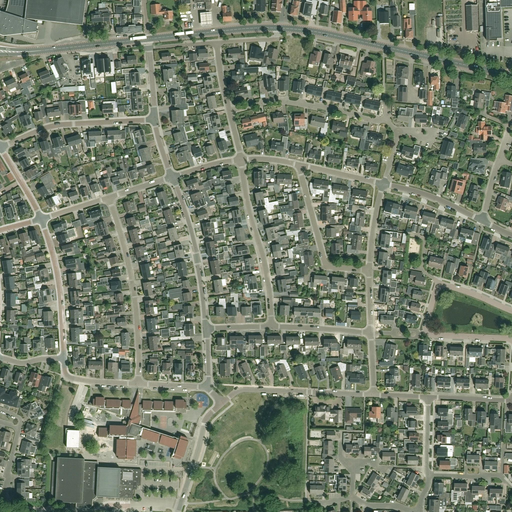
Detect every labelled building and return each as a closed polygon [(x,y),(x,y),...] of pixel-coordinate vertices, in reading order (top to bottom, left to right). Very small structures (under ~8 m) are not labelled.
[(12,35),(20,34),(23,36),(27,38),(36,40),(38,31),(36,30),(36,28),(38,29),(38,28),(39,27),(37,26),(38,24),(25,20),(25,19),(27,0),(8,0),(8,2),(7,7),(5,14),(0,12),(0,11),(0,34),(2,36),(3,36),(4,36),(5,36),(12,35)] [(49,22),(83,26),(85,0),(27,0),(25,19),(38,21),(43,21),(49,22)] [(263,13),(264,12),(264,11),(264,4),(265,4),(264,0),(253,0),(254,4),(257,4),(257,11),(260,11),(260,12),(261,13),(263,13)] [(272,0),(271,11),(280,12),(280,8),(281,8),(282,1),(281,1),(281,0),(280,0),(272,0)] [(305,4),(303,16),(306,16),(305,17),(309,18),(309,17),(310,17),(311,10),(315,10),(317,1),(312,0),(311,5),(305,4)] [(297,16),(298,12),(300,2),(294,1),(293,7),(291,6),(289,15),(297,16)] [(328,2),(326,2),(319,1),(318,7),(322,7),(320,14),(327,15),(328,7),(327,7),(328,2)] [(360,15),(360,12),(360,2),(354,2),(354,9),(349,9),(349,20),(357,20),(357,15),(360,15)] [(371,20),(371,12),(371,9),(366,9),(366,2),(360,2),(360,12),(360,15),(363,15),(363,20),(371,20)] [(91,22),(103,21),(102,4),(102,3),(98,4),(98,8),(98,11),(95,12),(95,15),(90,15),(91,22)] [(106,14),(106,12),(105,4),(102,4),(103,21),(110,21),(109,17),(111,17),(111,14),(106,14)] [(173,15),(173,12),(172,11),(167,12),(167,10),(163,10),(163,11),(160,11),(160,5),(151,5),(152,15),(160,14),(164,13),(165,20),(172,19),(172,15),(173,15)] [(501,7),(503,7),(503,5),(486,5),(486,12),(486,27),(486,40),(489,40),(489,39),(494,38),(496,38),(502,38),(501,24),(501,12),(501,7)] [(231,13),(230,13),(230,7),(227,8),(227,6),(223,6),(223,22),(232,21),(231,13)] [(478,31),(477,12),(477,6),(467,6),(468,31),(478,31)] [(340,12),(334,11),(334,7),(330,7),(330,11),(334,12),(332,23),(341,24),(342,13),(342,12),(340,12)] [(390,17),(390,8),(385,8),(385,13),(380,13),(380,23),(388,23),(388,17),(390,17)] [(397,17),(396,8),(390,8),(390,17),(390,20),(393,20),(394,27),(395,27),(395,28),(399,28),(399,27),(400,27),(400,17),(397,17)] [(211,13),(201,14),(202,26),(212,25),(211,13)] [(410,30),(410,19),(404,19),(404,23),(405,23),(406,39),(413,39),(413,30),(410,30)] [(292,37),(290,53),(297,54),(299,38),(292,37)] [(259,53),(260,49),(252,47),(250,58),(260,60),(260,59),(263,60),(264,57),(264,54),(262,54),(259,53)] [(228,51),(229,59),(239,58),(239,60),(244,59),(243,53),(242,53),(240,53),(240,49),(236,49),(236,50),(228,51)] [(263,60),(261,67),(262,67),(268,67),(269,58),(276,60),(278,50),(270,49),(268,58),(266,57),(264,57),(263,60)] [(184,62),(190,62),(204,60),(204,57),(208,57),(207,50),(198,51),(199,55),(196,55),(196,54),(191,54),(190,55),(190,58),(184,59),(184,62)] [(315,52),(314,55),(312,55),(311,55),(309,64),(314,65),(315,62),(319,63),(321,53),(315,52)] [(171,65),(177,64),(176,61),(175,61),(175,57),(171,58),(170,53),(162,54),(162,61),(170,60),(171,65)] [(327,68),(332,69),(334,60),(332,60),(331,59),(332,56),(325,54),(323,64),(328,65),(327,68)] [(342,55),(339,67),(337,67),(336,72),(342,73),(343,68),(342,68),(343,65),(352,67),(354,59),(350,58),(350,57),(342,55)] [(62,78),(64,77),(63,74),(69,71),(62,57),(53,61),(59,75),(58,76),(60,79),(62,78)] [(110,59),(103,60),(104,73),(110,72),(111,75),(115,74),(114,66),(110,67),(110,62),(110,59)] [(98,68),(94,68),(95,75),(99,75),(99,73),(104,73),(103,60),(97,60),(97,64),(98,68)] [(86,62),(83,62),(84,75),(90,75),(91,79),(94,79),(93,69),(90,69),(89,61),(85,61),(86,62)] [(375,63),(367,61),(367,64),(366,69),(364,69),(362,68),(360,75),(364,76),(365,72),(366,73),(371,74),(374,75),(375,70),(373,69),(375,63)] [(200,71),(209,71),(209,64),(202,65),(201,62),(195,62),(196,67),(199,67),(200,71)] [(171,65),(168,65),(168,70),(163,70),(164,77),(172,76),(175,76),(174,68),(178,67),(177,64),(171,65)] [(258,72),(258,68),(250,69),(248,69),(244,69),(244,65),(237,65),(237,72),(232,72),(232,76),(231,76),(231,82),(235,81),(235,80),(244,80),(243,76),(246,76),(246,73),(258,73),(258,72)] [(263,76),(263,81),(264,87),(267,87),(268,92),(275,91),(274,79),(269,80),(268,76),(267,76),(266,67),(261,68),(262,72),(262,76),(263,76)] [(397,85),(404,85),(405,79),(408,79),(408,68),(398,67),(397,78),(398,79),(397,85)] [(130,80),(140,79),(139,73),(134,73),(131,74),(131,69),(122,70),(122,75),(125,74),(128,74),(128,80),(130,80)] [(48,71),(39,74),(41,80),(48,77),(50,82),(51,85),(55,83),(57,82),(57,81),(56,80),(55,77),(54,75),(50,76),(48,71)] [(425,88),(425,87),(425,79),(423,79),(423,73),(416,73),(416,79),(415,79),(415,84),(416,84),(416,85),(420,85),(420,88),(425,88)] [(21,83),(23,90),(26,95),(29,93),(26,87),(28,86),(31,85),(29,80),(27,74),(20,77),(22,83),(21,83)] [(300,93),(301,90),(303,90),(306,76),(301,75),(301,79),(299,79),(299,83),(294,82),(293,92),(300,93)] [(171,88),(179,87),(179,84),(177,84),(176,76),(175,76),(172,76),(164,77),(164,83),(166,83),(170,83),(171,88)] [(346,84),(354,86),(356,78),(347,76),(346,84)] [(289,85),(289,77),(283,77),(283,82),(280,82),(280,91),(281,92),(283,92),(284,91),(286,91),(286,85),(289,85)] [(59,81),(61,87),(68,83),(66,78),(59,81)] [(17,84),(14,79),(6,83),(9,90),(15,87),(17,91),(22,89),(19,83),(17,84)] [(125,83),(126,87),(124,87),(124,88),(124,90),(135,89),(134,86),(138,86),(140,86),(140,79),(130,80),(130,83),(125,83)] [(314,95),(316,87),(308,85),(309,83),(306,82),(305,87),(308,88),(306,94),(314,95)] [(198,92),(199,96),(206,94),(210,93),(211,93),(210,90),(213,89),(212,83),(204,85),(200,85),(202,92),(198,92)] [(243,85),(244,88),(235,90),(236,96),(237,100),(243,99),(248,98),(252,97),(251,90),(247,91),(246,88),(246,87),(249,87),(249,84),(243,85)] [(452,104),(459,104),(459,96),(457,96),(455,96),(456,91),(456,87),(448,86),(447,98),(452,99),(452,104)] [(171,93),(170,93),(171,99),(181,98),(181,92),(181,90),(180,90),(179,87),(171,88),(171,93)] [(322,89),(316,87),(314,95),(321,97),(322,93),(325,93),(326,88),(323,87),(322,89)] [(326,88),(325,93),(327,94),(326,99),(333,101),(335,93),(327,91),(328,89),(326,88)] [(407,88),(404,88),(399,88),(399,89),(398,102),(407,102),(407,88)] [(141,92),(135,92),(135,89),(124,90),(124,93),(132,92),(132,96),(127,96),(127,99),(129,99),(141,98),(141,92)] [(344,98),(345,92),(342,92),(341,95),(335,93),(333,101),(340,103),(341,97),(344,98)] [(345,92),(344,98),(346,98),(345,102),(352,104),(354,96),(347,94),(347,93),(345,92)] [(486,100),(490,101),(491,93),(482,92),(482,94),(476,93),(475,101),(474,106),(474,107),(482,108),(484,100),(486,100)] [(208,104),(216,103),(214,96),(207,98),(206,94),(199,96),(200,100),(203,99),(203,102),(207,101),(208,104)] [(363,102),(364,97),(361,96),(361,98),(354,96),(352,104),(359,106),(360,101),(363,102)] [(498,102),(498,103),(495,102),(494,108),(497,108),(497,112),(496,113),(500,114),(501,113),(505,113),(505,110),(511,111),(511,96),(506,96),(504,104),(498,102)] [(364,97),(363,102),(365,102),(364,108),(371,110),(373,102),(366,100),(366,97),(364,97)] [(182,105),(181,98),(171,99),(171,105),(174,105),(179,105),(179,108),(188,107),(188,104),(186,104),(182,105)] [(86,107),(86,101),(86,100),(79,101),(79,102),(79,105),(75,106),(76,116),(78,116),(79,115),(82,115),(82,113),(81,108),(86,107)] [(373,102),(371,110),(378,111),(380,106),(382,107),(383,102),(381,101),(380,103),(373,102)] [(53,105),(54,117),(61,116),(60,108),(63,108),(62,102),(58,102),(59,104),(56,104),(53,105)] [(65,102),(62,102),(63,108),(63,109),(69,108),(70,115),(73,115),(74,116),(76,116),(75,106),(75,102),(72,102),(65,102)] [(106,106),(103,106),(103,114),(113,113),(113,109),(116,109),(116,108),(116,102),(110,102),(110,103),(106,103),(106,106)] [(216,103),(208,104),(209,107),(204,108),(205,111),(209,110),(217,109),(216,103)] [(54,117),(53,105),(50,105),(47,106),(47,105),(43,106),(43,107),(44,112),(47,111),(48,116),(48,118),(54,117)] [(34,107),(35,113),(36,121),(43,120),(42,118),(42,113),(44,113),(44,112),(43,107),(40,108),(37,108),(37,106),(34,107)] [(24,116),(23,111),(21,107),(16,109),(17,113),(17,115),(19,119),(20,123),(22,122),(24,126),(27,126),(27,127),(30,126),(30,125),(30,124),(27,115),(24,116)] [(179,111),(175,111),(172,111),(172,118),(181,117),(181,111),(180,111),(183,110),(188,110),(188,107),(179,108),(179,111)] [(449,119),(445,118),(439,117),(435,116),(437,111),(440,111),(441,107),(438,107),(434,107),(434,110),(432,119),(435,120),(434,123),(434,124),(443,126),(444,123),(448,124),(449,119)] [(413,114),(414,109),(407,108),(406,113),(399,112),(398,120),(405,121),(405,122),(408,122),(409,117),(413,117),(413,114)] [(455,114),(455,115),(460,117),(459,119),(457,126),(464,129),(468,117),(466,117),(461,115),(462,112),(464,112),(465,111),(463,110),(458,109),(455,114)] [(420,115),(416,115),(416,118),(416,119),(416,123),(427,123),(427,116),(423,116),(423,113),(420,113),(420,115)] [(212,123),(220,122),(218,116),(211,117),(210,114),(203,115),(204,119),(206,118),(207,121),(212,120),(212,123)] [(242,120),(243,128),(252,126),(251,123),(259,122),(259,123),(266,121),(264,114),(257,115),(257,117),(242,120)] [(280,128),(281,128),(284,127),(285,133),(288,134),(288,129),(287,119),(283,119),(283,116),(282,114),(280,114),(276,114),(273,115),(274,123),(277,123),(279,123),(280,128)] [(12,123),(19,119),(17,115),(4,123),(6,125),(3,127),(4,130),(3,131),(5,135),(13,130),(9,124),(12,123)] [(295,116),(295,127),(300,127),(300,129),(307,129),(307,119),(304,119),(304,115),(301,115),(301,116),(295,116)] [(173,124),(174,126),(176,125),(178,129),(183,128),(184,127),(190,126),(189,123),(185,124),(184,123),(183,123),(182,123),(181,117),(172,118),(173,124)] [(321,128),(320,131),(327,133),(328,124),(324,123),(325,120),(313,117),(311,125),(321,128)] [(214,130),(218,129),(221,128),(220,122),(212,123),(208,124),(208,127),(209,130),(205,131),(207,136),(214,134),(215,134),(214,130)] [(334,122),(332,130),(339,132),(339,136),(346,138),(348,129),(344,128),(345,125),(338,124),(339,123),(334,122)] [(479,127),(479,135),(481,135),(481,140),(487,140),(487,139),(487,135),(491,135),(491,127),(484,127),(484,122),(479,122),(479,127)] [(135,138),(136,138),(144,136),(143,134),(144,133),(144,131),(143,130),(142,130),(137,131),(136,127),(129,127),(130,132),(130,133),(133,133),(134,138),(135,138)] [(365,140),(367,133),(363,132),(364,130),(353,127),(352,134),(352,137),(361,139),(360,142),(364,143),(365,140)] [(179,133),(174,134),(176,143),(180,142),(183,141),(181,132),(184,131),(183,128),(178,129),(179,133)] [(125,133),(125,129),(124,129),(125,131),(120,132),(120,131),(114,131),(114,140),(120,140),(125,139),(126,139),(125,133)] [(114,143),(114,140),(114,131),(107,132),(108,136),(105,136),(105,142),(108,142),(111,142),(111,143),(114,143)] [(84,139),(85,143),(86,143),(88,143),(96,143),(95,132),(89,132),(89,134),(87,134),(87,137),(84,137),(84,139)] [(105,142),(105,136),(102,136),(101,132),(95,132),(96,143),(96,144),(99,144),(99,142),(102,142),(105,142)] [(371,141),(375,141),(381,143),(383,136),(375,134),(375,133),(371,132),(370,133),(369,138),(366,137),(365,142),(363,150),(368,151),(370,143),(371,144),(371,141)] [(260,149),(263,148),(261,138),(258,139),(257,134),(245,137),(247,147),(259,144),(260,149)] [(77,149),(78,153),(81,152),(80,148),(79,144),(81,143),(82,143),(81,140),(80,136),(73,138),(77,149)] [(144,138),(144,136),(136,138),(137,144),(135,145),(136,148),(142,146),(141,143),(145,142),(146,142),(145,141),(146,140),(146,138),(144,138)] [(225,136),(220,137),(221,142),(218,143),(221,151),(228,149),(226,142),(228,141),(226,136),(225,136)] [(57,155),(58,155),(62,154),(60,147),(62,146),(60,137),(53,139),(56,148),(55,148),(57,155)] [(287,144),(287,142),(288,138),(283,137),(282,143),(272,142),(271,149),(277,150),(277,151),(283,152),(284,144),(287,144)] [(74,154),(78,153),(77,149),(73,138),(67,140),(69,147),(72,146),(74,154)] [(55,156),(54,153),(52,147),(49,148),(47,141),(40,143),(42,151),(47,149),(48,154),(49,158),(55,156)] [(450,157),(454,144),(445,141),(441,154),(450,157)] [(480,141),(471,141),(469,141),(467,141),(466,144),(469,144),(469,147),(474,147),(474,153),(486,153),(486,144),(477,144),(477,143),(477,141),(480,141)] [(191,148),(192,148),(189,142),(187,143),(189,151),(190,153),(193,152),(195,158),(202,156),(200,149),(199,145),(195,147),(195,146),(191,148)] [(204,152),(208,151),(209,155),(210,154),(210,155),(213,155),(213,154),(213,153),(214,153),(212,146),(211,142),(207,143),(208,147),(207,148),(206,146),(203,147),(203,148),(204,152)] [(295,145),(295,147),(290,146),(291,142),(287,142),(287,144),(286,149),(291,150),(290,154),(302,155),(303,148),(299,147),(299,145),(298,144),(296,144),(295,145)] [(176,151),(177,155),(177,156),(178,159),(179,160),(179,159),(180,163),(190,159),(187,151),(189,151),(187,143),(180,145),(181,148),(179,149),(180,153),(179,154),(178,150),(176,151)] [(313,151),(310,150),(311,144),(306,143),(306,146),(305,153),(310,154),(309,158),(320,160),(321,152),(318,151),(318,149),(317,148),(314,148),(313,149),(313,151)] [(141,153),(141,156),(150,154),(149,152),(150,151),(149,149),(148,149),(148,148),(147,148),(143,149),(142,146),(136,148),(137,151),(140,150),(141,153)] [(333,150),(331,150),(331,147),(325,146),(324,157),(328,158),(328,162),(339,164),(340,156),(332,155),(333,150)] [(404,147),(402,154),(413,157),(413,155),(418,156),(421,147),(415,146),(414,150),(404,147)] [(22,148),(15,152),(18,158),(23,156),(24,157),(29,154),(28,152),(27,151),(26,151),(25,150),(23,150),(22,148)] [(25,159),(20,162),(24,169),(30,165),(28,162),(31,160),(32,159),(31,159),(37,156),(40,154),(39,149),(38,149),(36,151),(29,154),(30,156),(25,159)] [(359,160),(346,158),(347,153),(344,152),(342,161),(347,162),(346,166),(358,168),(359,160)] [(150,156),(150,154),(141,156),(143,162),(145,162),(151,160),(151,159),(152,158),(151,156),(150,156)] [(365,163),(366,157),(362,157),(361,166),(366,166),(365,171),(377,172),(378,164),(365,163)] [(475,161),(471,160),(470,167),(474,168),(473,171),(477,172),(477,173),(480,174),(480,173),(483,173),(484,169),(485,167),(483,166),(481,166),(482,163),(482,162),(475,161)] [(138,173),(137,168),(136,165),(134,166),(135,170),(128,172),(131,180),(138,178),(136,173),(138,173)] [(149,174),(151,173),(151,174),(152,175),(154,174),(154,173),(154,172),(155,172),(153,165),(147,166),(146,165),(143,166),(137,168),(138,173),(139,173),(148,171),(149,174)] [(399,166),(397,173),(403,174),(402,175),(408,177),(409,173),(411,174),(413,175),(414,168),(408,166),(407,168),(399,166)] [(26,172),(27,175),(27,176),(28,178),(29,178),(30,178),(32,177),(34,180),(43,174),(42,172),(40,173),(39,173),(38,173),(34,175),(33,173),(37,170),(35,167),(31,169),(26,172)] [(442,168),(441,171),(439,171),(437,171),(437,170),(435,169),(433,170),(433,171),(432,176),(431,179),(429,184),(434,185),(438,186),(440,181),(441,178),(443,179),(446,179),(448,169),(443,167),(442,168)] [(120,172),(117,173),(120,183),(127,181),(125,175),(124,175),(124,174),(123,171),(122,171),(120,172)] [(223,180),(232,178),(230,171),(222,173),(223,177),(220,177),(221,180),(223,180)] [(111,174),(112,179),(114,185),(120,183),(117,173),(117,172),(113,173),(114,174),(111,174)] [(509,187),(511,174),(503,172),(501,185),(501,186),(509,187)] [(51,187),(51,188),(55,186),(54,185),(51,179),(52,178),(49,173),(40,178),(44,186),(38,190),(42,197),(44,196),(46,198),(50,196),(48,193),(46,189),(47,188),(48,189),(51,187)] [(104,180),(101,181),(103,188),(109,186),(107,179),(109,179),(108,174),(107,173),(103,175),(104,180)] [(88,186),(88,184),(85,175),(79,177),(81,184),(78,185),(79,190),(80,190),(82,197),(89,195),(86,187),(88,186)] [(274,180),(274,188),(275,193),(279,193),(278,187),(280,187),(280,184),(284,184),(285,175),(278,175),(277,175),(277,180),(274,180)] [(193,192),(203,189),(209,187),(213,185),(214,185),(213,180),(211,180),(202,183),(201,182),(200,183),(199,179),(187,183),(189,189),(192,189),(193,192)] [(94,185),(91,186),(93,193),(94,193),(94,194),(95,194),(97,193),(97,192),(99,192),(97,184),(95,180),(93,181),(94,185)] [(316,189),(320,190),(321,181),(314,180),(314,183),(311,183),(310,189),(311,194),(315,195),(316,189)] [(454,180),(451,191),(451,192),(452,191),(458,193),(457,193),(461,194),(462,194),(466,181),(462,180),(461,182),(454,180)] [(329,182),(321,181),(320,190),(324,190),(323,194),(323,198),(329,199),(330,191),(330,189),(328,189),(328,185),(329,182)] [(223,195),(223,196),(223,198),(229,197),(228,194),(234,193),(233,185),(227,186),(228,191),(223,191),(223,195)] [(332,192),(330,191),(329,199),(328,202),(332,203),(332,199),(335,200),(336,194),(339,195),(341,186),(334,185),(333,192),(332,192)] [(471,191),(469,200),(476,202),(478,192),(476,192),(478,187),(472,185),(470,191),(471,191)] [(339,195),(343,195),(342,201),(345,201),(345,200),(349,201),(349,196),(350,194),(348,194),(347,194),(348,187),(341,186),(339,195)] [(69,194),(71,201),(79,198),(77,192),(76,192),(75,187),(72,188),(73,193),(69,194)] [(355,199),(359,200),(360,191),(353,190),(352,196),(351,196),(349,196),(349,201),(348,203),(348,205),(352,205),(352,203),(352,202),(355,203),(355,199)] [(360,191),(359,200),(362,200),(362,204),(365,204),(367,192),(360,191)] [(159,200),(166,198),(164,192),(157,194),(158,197),(159,200)] [(193,202),(204,198),(202,192),(191,196),(193,202)] [(264,199),(263,195),(267,195),(266,192),(262,192),(255,194),(256,200),(264,199)] [(288,202),(297,201),(296,193),(290,194),(289,192),(284,192),(283,193),(283,196),(284,196),(285,199),(288,198),(288,202)] [(18,195),(12,197),(14,203),(22,201),(20,197),(19,197),(18,195)] [(497,208),(504,211),(505,211),(507,207),(509,201),(511,202),(511,197),(506,195),(505,197),(505,199),(499,197),(498,200),(499,201),(497,208)] [(229,196),(229,197),(223,198),(223,196),(216,198),(217,199),(218,205),(222,204),(225,204),(230,203),(230,206),(239,205),(237,197),(230,199),(229,196)] [(47,201),(50,208),(60,203),(59,200),(54,202),(52,198),(47,201)] [(156,201),(147,204),(149,207),(154,205),(160,203),(161,206),(160,207),(157,208),(158,210),(156,211),(161,209),(168,207),(167,205),(168,204),(166,198),(159,200),(156,201)] [(214,201),(206,204),(204,198),(193,202),(195,209),(204,205),(205,208),(209,207),(214,205),(215,205),(214,201)] [(277,201),(269,203),(268,198),(264,199),(256,200),(258,207),(265,205),(265,208),(273,206),(276,205),(278,205),(277,201)] [(14,217),(13,214),(12,209),(15,208),(13,200),(7,201),(8,206),(5,206),(8,219),(9,219),(9,220),(13,219),(13,218),(14,217)] [(23,201),(20,202),(22,206),(19,207),(22,215),(28,213),(26,205),(25,205),(23,201)] [(130,204),(132,203),(132,201),(124,203),(125,209),(126,213),(132,212),(132,211),(135,210),(134,206),(131,207),(130,204)] [(286,212),(288,212),(292,212),(291,209),(298,208),(297,201),(288,202),(289,205),(279,207),(281,213),(286,212)] [(391,213),(394,204),(388,202),(386,208),(386,207),(385,207),(385,209),(384,214),(391,215),(391,216),(391,213)] [(334,210),(336,210),(336,208),(335,208),(335,204),(329,204),(329,205),(329,207),(322,207),(322,214),(331,214),(334,214),(334,210)] [(359,210),(359,209),(352,208),(352,205),(348,205),(345,204),(345,207),(351,208),(350,211),(351,211),(351,212),(353,212),(352,215),(355,215),(355,218),(355,219),(364,220),(365,212),(359,212),(359,210)] [(400,218),(401,215),(402,211),(400,211),(399,211),(400,205),(394,204),(391,213),(391,216),(397,217),(400,218)] [(144,205),(138,206),(139,212),(140,212),(140,213),(146,211),(146,210),(144,205)] [(274,209),(273,206),(265,208),(266,210),(259,211),(260,218),(268,216),(267,213),(271,212),(270,210),(274,209)] [(403,212),(402,211),(401,215),(400,218),(403,219),(403,218),(409,219),(410,216),(413,207),(406,206),(405,212),(403,212)] [(209,207),(205,208),(204,209),(204,211),(197,213),(199,220),(208,217),(208,215),(210,215),(209,211),(211,211),(210,208),(209,207)] [(419,209),(413,207),(410,216),(416,218),(415,222),(419,222),(419,219),(420,217),(419,216),(417,216),(419,209)] [(165,218),(172,216),(170,209),(163,212),(165,218)] [(92,222),(93,222),(99,220),(99,217),(102,216),(101,210),(89,213),(92,222)] [(294,211),(292,212),(288,212),(286,212),(286,215),(288,215),(288,216),(289,216),(290,218),(293,218),(294,222),(302,220),(302,213),(295,214),(294,211)] [(419,219),(419,222),(421,223),(422,221),(428,222),(431,213),(424,212),(422,219),(421,219),(419,219)] [(431,213),(428,222),(435,224),(437,215),(431,213)] [(331,214),(322,214),(322,221),(329,221),(329,223),(329,224),(336,224),(336,220),(334,220),(334,217),(331,217),(331,214)] [(172,216),(165,218),(167,225),(174,222),(172,216)] [(241,216),(233,218),(234,221),(230,222),(230,225),(234,224),(234,225),(242,223),(241,216)] [(273,219),(269,220),(268,216),(260,218),(262,225),(269,223),(273,222),(273,219)] [(129,227),(136,225),(135,222),(139,221),(138,219),(134,220),(134,217),(127,219),(129,227)] [(364,220),(355,219),(355,218),(354,222),(351,222),(351,224),(350,224),(349,231),(356,232),(357,229),(357,226),(364,227),(364,220)] [(442,218),(440,226),(439,225),(437,225),(437,228),(440,229),(440,227),(446,229),(449,220),(442,218)] [(202,224),(203,231),(211,230),(215,229),(213,222),(216,222),(215,219),(210,220),(211,222),(202,224)] [(72,223),(74,228),(81,226),(79,220),(72,223)] [(290,232),(293,231),(297,231),(297,228),(303,227),(302,220),(294,222),(294,225),(291,226),(291,228),(290,228),(290,232)] [(454,236),(456,229),(454,229),(453,229),(454,223),(455,221),(449,220),(446,229),(451,230),(450,234),(449,236),(453,237),(452,238),(454,239),(454,236)] [(61,226),(66,225),(65,221),(57,224),(57,225),(53,226),(54,229),(53,229),(54,232),(55,232),(63,230),(61,226)] [(104,221),(97,223),(94,224),(94,227),(98,226),(99,230),(106,228),(107,228),(106,224),(105,225),(104,221)] [(271,225),(271,228),(266,229),(266,230),(265,230),(264,231),(265,233),(266,234),(267,233),(267,235),(275,233),(274,230),(278,229),(278,228),(284,227),(283,222),(271,225)] [(335,233),(339,233),(339,230),(343,230),(343,226),(332,226),(332,227),(332,229),(327,229),(327,238),(335,237),(335,233)] [(168,233),(169,236),(177,234),(175,228),(168,230),(167,227),(162,229),(160,230),(156,231),(157,236),(164,233),(164,234),(168,233)] [(97,238),(108,235),(106,228),(99,230),(100,234),(97,235),(97,238)] [(131,238),(138,236),(137,232),(140,231),(139,228),(129,231),(131,238)] [(466,239),(469,230),(462,228),(462,231),(459,230),(457,237),(454,236),(454,239),(459,240),(460,237),(466,239)] [(65,239),(70,238),(76,236),(74,229),(66,231),(67,234),(64,235),(62,235),(57,237),(60,244),(66,242),(65,239)] [(224,237),(223,234),(216,235),(215,229),(211,230),(203,231),(205,238),(212,236),(213,236),(214,239),(224,237)] [(299,241),(308,240),(307,232),(300,233),(300,230),(297,231),(293,231),(294,235),(295,235),(295,238),(298,237),(299,241)] [(475,231),(469,230),(466,239),(472,240),(472,243),(477,245),(480,235),(477,234),(474,233),(475,231)] [(37,231),(36,231),(30,232),(32,241),(35,240),(37,245),(40,244),(39,238),(38,238),(37,234),(37,233),(37,231)] [(352,239),(352,242),(361,244),(362,236),(356,236),(356,234),(356,233),(349,232),(349,235),(348,235),(348,238),(352,239)] [(382,241),(390,242),(391,238),(398,239),(398,233),(390,232),(390,234),(390,235),(383,234),(382,241)] [(22,242),(23,247),(26,246),(25,241),(28,241),(26,233),(20,235),(22,242)] [(275,233),(267,235),(269,241),(275,240),(276,242),(281,241),(288,239),(287,237),(287,235),(280,237),(280,236),(278,236),(278,233),(275,233)] [(177,234),(169,236),(170,239),(166,240),(167,243),(171,242),(178,240),(177,234)] [(245,241),(244,234),(236,236),(237,239),(233,240),(234,243),(237,242),(238,243),(245,241)] [(17,241),(16,236),(9,238),(11,248),(14,248),(13,243),(17,241)] [(138,236),(131,238),(133,244),(143,242),(142,239),(139,240),(138,236)] [(217,241),(220,241),(225,240),(224,237),(214,239),(214,241),(206,243),(207,250),(215,248),(214,245),(217,244),(217,241)] [(107,247),(114,245),(112,238),(101,241),(102,244),(105,243),(107,247)] [(0,248),(3,247),(5,254),(10,253),(9,251),(8,245),(6,246),(4,239),(0,240),(0,248)] [(272,246),(273,252),(281,251),(280,248),(285,247),(284,244),(288,244),(288,239),(281,241),(281,244),(280,245),(280,244),(272,246)] [(481,250),(486,252),(484,257),(490,259),(493,250),(494,246),(492,246),(491,245),(492,241),(485,239),(481,250)] [(299,251),(302,250),(302,248),(309,247),(308,240),(299,241),(299,244),(296,245),(296,247),(292,248),(293,252),(299,251)] [(332,254),(340,254),(339,246),(343,246),(343,240),(337,240),(337,242),(337,244),(331,244),(332,254)] [(388,249),(388,250),(393,251),(393,247),(390,247),(390,242),(382,241),(381,247),(388,248),(388,249)] [(347,245),(346,253),(353,254),(354,252),(354,250),(360,251),(361,244),(352,242),(351,246),(347,245)] [(501,255),(504,246),(498,244),(496,251),(494,251),(493,250),(490,259),(494,260),(496,253),(501,255)] [(63,253),(67,252),(74,251),(75,254),(81,253),(79,248),(73,249),(72,245),(61,247),(63,253)] [(116,251),(114,245),(107,247),(108,251),(105,252),(105,253),(105,254),(116,251)] [(135,256),(143,253),(142,249),(146,248),(145,245),(135,248),(136,255),(135,256)] [(238,245),(232,246),(233,251),(238,251),(238,255),(247,254),(247,253),(249,253),(248,248),(246,248),(246,247),(239,248),(238,245)] [(510,248),(504,246),(501,255),(507,257),(504,265),(507,266),(510,257),(508,256),(510,250),(510,248)] [(215,248),(207,250),(208,257),(216,255),(215,248)] [(305,250),(302,250),(299,251),(293,252),(292,252),(293,255),(295,255),(300,254),(301,260),(304,260),(313,259),(312,252),(305,253),(305,250)] [(381,252),(380,259),(388,260),(389,255),(392,256),(393,251),(388,250),(388,252),(388,253),(381,252)] [(23,256),(22,257),(24,262),(37,258),(38,261),(45,259),(43,253),(41,254),(40,251),(36,252),(31,253),(31,254),(28,254),(28,255),(23,256)] [(183,251),(175,253),(176,256),(171,257),(172,259),(176,258),(176,259),(184,257),(183,251)] [(436,268),(438,258),(432,257),(433,253),(429,252),(429,254),(428,256),(428,259),(431,259),(430,263),(429,266),(436,268)] [(444,259),(438,258),(436,268),(442,269),(443,264),(444,261),(447,261),(449,253),(445,252),(444,259)] [(145,257),(143,253),(135,256),(136,259),(137,259),(138,262),(149,259),(148,259),(148,257),(148,256),(145,257)] [(471,271),(473,264),(472,264),(474,255),(465,253),(464,256),(464,257),(468,258),(467,262),(468,263),(467,267),(462,266),(459,275),(467,277),(468,273),(468,271),(471,271)] [(110,265),(113,264),(118,263),(117,257),(109,259),(108,260),(107,257),(105,257),(99,258),(97,259),(98,264),(101,263),(106,262),(109,261),(110,265)] [(242,267),(246,266),(253,265),(252,258),(245,259),(241,260),(241,262),(241,263),(242,263),(242,267)] [(275,263),(275,264),(273,264),(274,268),(275,268),(276,269),(283,268),(283,265),(287,264),(291,264),(291,260),(294,259),(293,258),(288,259),(282,260),(282,262),(275,263)] [(457,267),(458,268),(458,267),(460,260),(454,258),(453,258),(452,263),(449,262),(447,272),(447,273),(451,274),(452,273),(453,274),(455,267),(457,267)] [(304,260),(304,264),(300,264),(301,275),(298,276),(298,279),(304,278),(304,275),(308,275),(307,267),(314,266),(313,259),(304,260)] [(388,260),(380,259),(379,265),(386,266),(385,267),(385,269),(391,269),(392,260),(388,260)] [(84,268),(83,263),(80,263),(75,264),(74,260),(65,261),(67,270),(71,269),(76,268),(76,271),(81,270),(85,270),(84,268)] [(211,269),(219,267),(218,261),(210,262),(211,269)] [(178,270),(186,269),(187,268),(186,265),(185,264),(185,262),(177,263),(177,264),(173,265),(173,267),(177,267),(178,270)] [(142,272),(149,271),(148,267),(152,266),(151,263),(141,265),(142,272)] [(253,265),(246,266),(246,269),(242,270),(243,273),(247,272),(247,273),(254,272),(253,265)] [(223,270),(220,271),(219,267),(211,269),(213,276),(220,274),(221,274),(222,277),(227,276),(233,275),(232,271),(223,273),(223,270)] [(107,272),(107,275),(112,274),(113,278),(121,276),(119,269),(107,272)] [(187,276),(186,269),(178,270),(179,274),(174,275),(175,277),(178,277),(179,277),(187,276)] [(384,277),(392,278),(392,274),(397,274),(397,270),(392,269),(392,270),(392,271),(385,271),(384,277)] [(149,271),(142,272),(144,279),(154,277),(154,274),(150,275),(149,271)] [(423,273),(416,272),(412,271),(410,279),(416,280),(416,284),(424,286),(426,278),(422,278),(423,273)] [(485,284),(488,275),(488,274),(481,272),(479,277),(477,277),(474,284),(481,286),(482,283),(484,283),(485,284)] [(80,280),(81,280),(81,273),(68,274),(69,281),(80,280)] [(255,276),(253,276),(253,274),(243,276),(244,285),(249,284),(248,284),(256,283),(255,276)] [(49,281),(48,275),(40,277),(35,278),(33,278),(34,285),(27,286),(28,291),(31,290),(35,289),(41,288),(41,287),(43,283),(46,282),(49,281)] [(225,282),(225,279),(228,279),(227,276),(222,277),(222,280),(221,280),(214,281),(215,287),(222,286),(222,283),(225,282)] [(286,286),(285,283),(294,281),(294,276),(280,278),(281,280),(277,281),(278,282),(277,282),(277,283),(277,284),(277,285),(278,285),(278,287),(286,286)] [(317,284),(320,284),(320,276),(314,276),(314,278),(313,283),(310,283),(310,288),(313,288),(316,288),(317,284)] [(327,277),(320,276),(320,284),(323,284),(322,289),(322,291),(328,292),(329,285),(326,284),(327,277)] [(498,276),(497,278),(496,278),(495,281),(489,279),(486,289),(493,291),(493,290),(494,287),(495,288),(497,289),(500,279),(499,279),(500,277),(498,276)] [(337,289),(338,286),(337,286),(338,278),(332,277),(331,285),(329,285),(328,292),(331,292),(331,289),(337,289)] [(397,282),(391,281),(392,278),(384,277),(383,283),(390,284),(390,286),(390,287),(395,287),(395,288),(396,288),(397,282)] [(345,279),(338,278),(337,286),(338,286),(341,286),(340,290),(346,291),(346,286),(344,286),(345,279)] [(357,280),(354,279),(354,278),(351,278),(351,279),(350,279),(350,280),(347,280),(347,285),(346,286),(346,291),(346,295),(353,295),(353,290),(352,290),(352,287),(357,288),(357,284),(358,284),(358,283),(358,281),(358,280),(357,280)] [(188,281),(186,281),(186,279),(178,280),(177,281),(178,286),(180,285),(181,289),(184,288),(189,287),(188,281)] [(80,280),(69,281),(70,288),(77,287),(80,287),(80,286),(80,284),(80,280)] [(114,282),(111,283),(111,282),(108,283),(107,281),(100,282),(101,285),(108,284),(108,286),(111,286),(113,286),(113,290),(115,289),(115,290),(122,289),(121,281),(114,282)] [(144,290),(152,289),(151,285),(154,285),(154,281),(143,283),(144,287),(143,287),(143,290),(144,290)] [(505,296),(506,294),(508,288),(509,289),(511,289),(511,285),(511,283),(506,281),(505,285),(502,284),(499,294),(505,296)] [(248,284),(249,284),(244,285),(245,289),(246,289),(247,294),(250,293),(253,293),(253,290),(257,289),(256,283),(248,284)] [(291,288),(290,288),(289,285),(286,286),(278,287),(279,293),(287,292),(291,291),(291,288)] [(423,292),(418,291),(419,290),(419,289),(408,286),(407,293),(414,295),(413,297),(421,299),(423,292)] [(395,288),(395,287),(390,287),(389,288),(389,289),(383,288),(382,295),(389,296),(390,292),(395,293),(395,292),(396,292),(396,288),(395,288)] [(36,292),(37,292),(38,295),(38,298),(43,297),(50,296),(50,295),(51,294),(51,290),(49,290),(49,289),(46,290),(42,291),(41,288),(35,289),(36,292)] [(152,289),(144,290),(145,297),(156,295),(156,293),(152,293),(152,289)] [(71,299),(78,298),(78,294),(81,293),(81,291),(70,292),(71,299)] [(183,292),(180,292),(181,292),(169,294),(169,297),(170,300),(173,299),(173,297),(179,296),(179,298),(180,303),(191,301),(190,293),(188,293),(186,293),(183,294),(183,292)] [(234,297),(234,303),(231,303),(231,308),(228,308),(228,316),(236,316),(236,308),(235,308),(235,301),(238,300),(238,294),(234,294),(237,293),(234,294),(234,297)] [(115,295),(111,295),(112,297),(112,298),(116,297),(116,302),(123,301),(122,294),(115,295)] [(391,299),(389,299),(389,296),(382,295),(381,301),(387,302),(387,304),(387,305),(392,306),(393,301),(390,301),(391,299)] [(44,303),(52,302),(50,296),(43,297),(43,300),(39,301),(40,304),(38,304),(39,308),(42,307),(42,304),(44,303)] [(288,307),(291,307),(291,298),(283,298),(282,302),(285,302),(284,306),(281,306),(280,315),(288,315),(288,307)] [(297,308),(297,304),(298,302),(295,302),(295,299),(292,299),(291,311),(294,312),(293,316),(300,316),(301,308),(297,308)] [(421,305),(417,304),(417,303),(417,301),(407,299),(406,302),(405,305),(412,307),(411,310),(419,312),(421,305)] [(146,308),(153,307),(153,303),(156,303),(156,300),(145,301),(146,308)] [(223,316),(223,309),(225,309),(225,306),(225,303),(225,300),(222,300),(222,303),(219,303),(219,308),(216,308),(216,316),(223,316)] [(242,316),(245,316),(245,317),(249,317),(249,315),(249,313),(251,313),(251,308),(249,308),(245,308),(245,302),(238,302),(238,300),(238,308),(238,311),(242,311),(242,313),(242,316)] [(260,306),(256,306),(256,302),(251,302),(251,311),(254,311),(254,315),(257,315),(258,316),(262,316),(262,311),(261,311),(261,309),(260,309),(260,306)] [(323,310),(323,305),(323,304),(320,303),(320,305),(317,305),(317,309),(314,309),(313,317),(320,317),(320,310),(323,310)] [(357,303),(348,303),(348,313),(351,314),(351,320),(360,320),(360,312),(354,312),(354,307),(357,307),(357,303)] [(114,313),(119,312),(124,312),(124,305),(118,306),(118,304),(110,305),(111,310),(114,310),(114,313)] [(180,313),(193,312),(193,308),(192,308),(192,307),(181,307),(181,304),(172,306),(172,310),(175,310),(183,310),(183,313),(180,313)] [(326,304),(323,304),(323,305),(323,310),(323,311),(325,311),(325,317),(332,318),(333,310),(329,310),(330,304),(326,304)] [(44,319),(52,319),(52,312),(46,312),(46,309),(38,310),(38,316),(44,316),(44,319)] [(388,312),(388,316),(388,324),(394,325),(394,318),(398,318),(399,311),(395,311),(394,312),(388,312)] [(407,322),(416,324),(418,318),(410,316),(410,314),(411,313),(405,311),(403,319),(407,320),(407,322)] [(191,321),(190,319),(192,318),(192,317),(193,317),(193,312),(180,313),(181,317),(176,317),(176,322),(182,322),(191,321)] [(381,324),(388,324),(388,316),(385,316),(385,312),(379,312),(379,315),(379,321),(381,321),(381,324)] [(15,321),(15,317),(7,317),(7,323),(14,323),(14,325),(8,325),(8,328),(14,328),(18,329),(27,329),(27,326),(18,325),(18,323),(17,323),(17,321),(15,321)] [(125,319),(117,320),(117,317),(111,318),(111,323),(117,323),(118,326),(126,325),(125,319)] [(148,326),(155,325),(154,321),(158,321),(158,318),(147,319),(147,323),(147,325),(148,326)] [(193,330),(194,330),(194,326),(193,326),(193,324),(182,325),(182,322),(176,322),(175,322),(175,328),(179,328),(184,327),(184,331),(193,330)] [(44,343),(43,336),(43,335),(44,335),(43,329),(41,329),(41,336),(40,337),(40,341),(33,341),(34,351),(41,350),(41,343),(44,343)] [(129,333),(123,333),(123,329),(115,329),(107,330),(107,331),(109,331),(110,332),(110,334),(111,334),(122,334),(122,337),(118,337),(115,337),(115,340),(129,339),(129,333)] [(180,334),(180,337),(170,338),(171,340),(183,340),(182,337),(193,336),(193,334),(195,334),(194,330),(193,330),(184,331),(184,334),(180,334)] [(14,338),(11,338),(11,336),(5,336),(5,341),(6,341),(6,345),(5,345),(5,348),(6,348),(6,350),(12,350),(13,348),(16,349),(16,345),(16,338),(18,338),(18,332),(14,332),(14,338)] [(44,347),(47,347),(48,348),(54,348),(54,339),(49,339),(49,335),(44,335),(43,335),(43,336),(44,343),(44,347)] [(149,337),(149,340),(148,341),(148,344),(150,344),(157,343),(156,339),(160,339),(159,336),(149,337)] [(27,353),(27,350),(27,345),(31,345),(30,337),(24,337),(24,345),(19,345),(19,349),(21,349),(21,353),(27,353)] [(229,337),(229,345),(228,345),(227,345),(227,346),(227,350),(230,350),(230,348),(236,348),(236,337),(229,337)] [(243,337),(236,337),(236,348),(236,349),(237,349),(246,349),(246,345),(246,337),(244,337),(243,337)] [(227,350),(227,346),(225,346),(225,338),(218,338),(218,346),(221,346),(221,350),(227,350)] [(171,343),(177,343),(181,343),(182,346),(186,346),(186,349),(194,348),(194,342),(183,343),(183,340),(171,340),(171,341),(170,341),(170,342),(171,351),(171,347),(170,344),(171,344),(171,343)] [(322,348),(321,348),(321,353),(321,361),(325,361),(325,359),(326,359),(326,353),(324,353),(324,352),(324,350),(327,350),(327,348),(330,348),(330,340),(323,340),(323,348),(322,348)] [(340,348),(340,354),(347,355),(348,350),(353,350),(353,349),(354,341),(347,341),(346,349),(344,349),(340,349),(340,348)] [(363,352),(360,352),(360,349),(361,342),(354,341),(353,349),(353,350),(355,351),(355,353),(356,356),(357,356),(357,358),(363,359),(363,357),(363,352)] [(385,359),(385,362),(385,365),(385,366),(393,365),(393,361),(394,361),(397,346),(387,344),(384,359),(385,359)] [(432,361),(432,352),(430,352),(427,352),(428,346),(421,346),(420,355),(423,355),(423,360),(431,361),(430,365),(432,365),(432,361)] [(443,354),(444,350),(444,347),(437,347),(436,356),(441,356),(441,360),(447,360),(447,354),(445,354),(443,354)] [(74,357),(73,357),(73,367),(80,367),(80,366),(84,366),(84,356),(79,356),(78,348),(75,348),(75,351),(73,351),(73,354),(74,354),(74,357)] [(470,368),(469,366),(469,361),(472,361),(473,358),(476,358),(476,348),(470,348),(469,357),(468,357),(466,357),(466,366),(466,368),(470,369),(470,368)] [(484,358),(482,358),(483,349),(476,348),(476,358),(479,358),(479,362),(479,366),(485,366),(485,358),(484,358)] [(161,369),(162,369),(162,374),(163,374),(163,375),(166,375),(166,374),(169,374),(170,368),(169,368),(170,363),(172,363),(173,356),(172,356),(172,355),(169,355),(169,356),(168,356),(168,361),(161,361),(161,369)] [(505,363),(505,356),(495,356),(495,359),(491,359),(491,362),(487,362),(487,365),(495,365),(499,365),(501,365),(501,364),(501,362),(505,363)] [(148,365),(148,373),(154,373),(156,373),(156,367),(158,367),(158,361),(158,357),(150,357),(149,366),(148,365)] [(246,362),(241,364),(241,363),(241,359),(235,359),(235,364),(234,373),(238,373),(238,372),(238,366),(241,371),(243,377),(245,376),(246,379),(252,377),(249,370),(250,370),(248,368),(246,362)] [(268,371),(267,369),(268,368),(270,367),(266,360),(258,360),(257,359),(256,360),(256,359),(254,360),(257,367),(260,373),(257,374),(259,379),(262,378),(269,375),(267,371),(268,371)] [(224,364),(220,364),(221,376),(229,376),(229,364),(230,364),(230,360),(224,360),(224,361),(224,364)] [(281,379),(288,376),(285,370),(286,370),(285,368),(286,367),(288,366),(286,360),(279,360),(280,361),(277,362),(279,366),(276,367),(281,379)] [(122,365),(121,372),(130,372),(130,361),(127,361),(127,365),(122,365)] [(191,361),(190,361),(185,361),(185,372),(188,372),(188,375),(194,375),(194,366),(191,366),(191,361)] [(296,375),(298,374),(300,380),(307,377),(303,367),(305,366),(307,365),(305,361),(294,361),(297,367),(295,368),(294,368),(296,375)] [(326,366),(326,362),(325,361),(321,361),(318,361),(320,366),(315,368),(319,381),(326,378),(322,368),(324,367),(326,366)] [(342,379),(340,372),(344,371),(346,371),(346,365),(340,363),(337,364),(338,366),(330,369),(332,377),(334,377),(336,381),(342,379)] [(432,378),(432,374),(434,374),(435,374),(435,366),(432,366),(432,373),(429,372),(428,378),(425,378),(425,387),(432,387),(433,378),(432,378)] [(6,369),(3,369),(1,378),(4,379),(4,382),(6,383),(5,387),(8,388),(12,376),(10,376),(8,375),(10,370),(9,370),(9,369),(7,369),(6,369)] [(395,387),(395,379),(396,379),(396,376),(399,376),(399,369),(390,369),(390,371),(390,376),(387,376),(386,383),(388,383),(388,387),(395,387)] [(23,375),(23,374),(22,374),(22,373),(18,372),(18,373),(17,372),(14,382),(18,383),(17,386),(19,386),(23,387),(25,381),(23,380),(22,380),(23,375)] [(362,378),(363,375),(352,374),(352,373),(347,372),(346,379),(348,379),(350,379),(350,383),(362,383),(362,384),(364,384),(365,378),(362,378)] [(32,373),(29,382),(33,383),(32,386),(37,387),(41,376),(39,376),(38,375),(38,374),(32,373)] [(412,386),(419,387),(420,375),(413,375),(413,373),(410,373),(410,380),(412,380),(413,380),(412,386)] [(444,388),(445,379),(441,378),(442,374),(435,374),(435,376),(437,376),(438,376),(438,388),(444,388)] [(503,388),(504,379),(502,378),(502,374),(499,374),(499,378),(496,378),(496,387),(503,388)] [(482,380),(482,389),(488,390),(489,381),(492,381),(492,375),(489,375),(489,376),(486,376),(486,380),(482,380)] [(44,377),(42,376),(38,390),(44,392),(46,386),(49,388),(52,379),(46,377),(45,377),(44,377)] [(10,406),(14,391),(11,390),(9,395),(7,395),(4,404),(10,406)] [(14,391),(10,406),(19,408),(22,399),(16,397),(18,392),(14,391)] [(179,435),(178,438),(177,438),(150,429),(150,427),(151,427),(151,412),(175,412),(175,413),(186,414),(186,411),(189,411),(189,410),(189,409),(189,408),(186,407),(186,402),(184,402),(184,400),(175,400),(175,403),(173,403),(173,402),(164,402),(162,402),(154,401),(154,402),(151,402),(151,401),(143,401),(143,405),(138,405),(138,400),(137,399),(136,399),(134,405),(131,405),(131,401),(122,400),(122,401),(120,401),(120,400),(106,400),(104,400),(104,398),(96,397),(95,399),(93,399),(93,403),(91,403),(90,403),(90,405),(89,405),(96,408),(106,411),(126,417),(126,421),(123,421),(123,423),(123,424),(126,424),(126,426),(109,426),(109,429),(107,429),(107,428),(99,428),(98,437),(107,437),(109,437),(109,439),(110,439),(112,439),(112,437),(119,437),(119,440),(117,440),(116,456),(118,456),(118,459),(124,459),(124,460),(126,460),(127,461),(127,460),(133,460),(133,457),(135,457),(136,440),(135,440),(136,436),(141,438),(156,443),(157,443),(159,443),(159,444),(174,449),(171,458),(172,458),(174,459),(174,458),(180,460),(181,457),(183,458),(188,442),(186,441),(187,438),(181,436),(181,435),(180,435),(179,435)] [(31,404),(30,404),(28,405),(28,404),(24,406),(25,407),(22,409),(24,411),(23,412),(25,415),(26,415),(27,417),(27,418),(27,417),(33,414),(34,416),(35,418),(44,415),(39,406),(35,409),(34,409),(31,404)] [(334,411),(329,411),(329,408),(325,408),(325,406),(321,406),(321,407),(315,407),(315,414),(314,414),(314,416),(321,416),(321,419),(328,419),(328,417),(334,417),(334,422),(341,422),(341,411),(339,411),(334,411)] [(390,407),(389,408),(387,408),(387,417),(386,417),(386,420),(390,420),(390,422),(397,422),(397,412),(396,412),(394,412),(394,408),(393,407),(390,407)] [(383,418),(379,418),(379,414),(380,408),(372,408),(372,412),(370,412),(369,418),(377,418),(377,423),(383,424),(383,418)] [(404,418),(411,418),(409,418),(409,417),(409,415),(416,415),(416,408),(406,408),(406,412),(402,412),(399,412),(399,416),(402,416),(402,418),(404,418)] [(353,418),(361,418),(361,410),(348,409),(345,409),(345,423),(353,423),(353,418)] [(446,420),(453,420),(454,414),(449,414),(449,409),(439,409),(439,416),(446,416),(446,418),(446,420)] [(475,420),(472,419),(472,415),(472,410),(466,410),(465,421),(470,421),(470,426),(475,427),(475,420)] [(486,420),(486,412),(478,412),(478,423),(483,423),(483,428),(488,428),(489,420),(487,420),(486,420)] [(492,415),(491,425),(491,429),(495,429),(501,430),(501,419),(500,419),(498,419),(498,415),(492,415)] [(411,420),(411,418),(404,418),(404,421),(405,421),(405,425),(408,425),(408,428),(417,428),(417,422),(411,421),(411,420)] [(453,426),(453,420),(446,420),(442,420),(442,421),(442,423),(439,423),(438,430),(448,431),(449,426),(453,426)] [(28,424),(27,424),(27,425),(26,427),(25,431),(25,434),(31,436),(31,438),(30,440),(39,442),(41,434),(36,432),(37,427),(34,426),(34,425),(30,424),(30,425),(28,424)] [(67,430),(66,448),(79,448),(79,436),(79,431),(67,430)] [(398,430),(398,433),(404,433),(404,434),(404,437),(409,437),(409,440),(411,440),(418,440),(418,434),(415,434),(410,434),(410,430),(408,430),(405,430),(398,430)] [(1,435),(0,435),(0,446),(3,448),(5,442),(8,443),(10,433),(4,431),(4,432),(3,436),(1,435)] [(451,433),(447,433),(443,433),(443,434),(443,436),(438,436),(438,442),(442,442),(442,444),(447,444),(447,438),(450,438),(451,433)] [(327,439),(326,439),(323,439),(323,442),(324,442),(324,448),(332,448),(332,442),(327,441),(327,440),(327,439)] [(352,445),(350,445),(350,443),(349,443),(349,439),(343,439),(343,445),(344,445),(346,445),(346,453),(352,453),(352,445)] [(361,442),(362,439),(361,439),(358,439),(357,441),(352,441),(352,445),(352,453),(359,453),(359,442),(360,442),(361,442)] [(21,447),(35,450),(36,447),(32,446),(32,444),(23,441),(21,447)] [(379,448),(379,442),(373,442),(374,444),(373,448),(370,448),(370,456),(376,456),(377,448),(378,448),(379,448)] [(382,461),(388,461),(388,453),(385,453),(385,449),(383,449),(383,445),(382,445),(382,442),(380,442),(379,442),(379,448),(379,450),(381,450),(382,450),(382,461)] [(417,452),(417,446),(413,446),(414,444),(414,442),(404,442),(404,449),(409,449),(408,452),(417,452)] [(438,456),(448,456),(448,452),(453,452),(453,446),(445,446),(445,449),(441,449),(438,449),(438,456)] [(34,454),(35,450),(21,447),(20,452),(29,455),(30,453),(34,454)] [(332,455),(332,448),(324,448),(323,454),(322,454),(322,457),(326,457),(326,456),(326,455),(332,455)] [(388,451),(388,453),(388,461),(395,461),(395,453),(397,453),(397,449),(392,449),(392,451),(388,451)] [(403,460),(408,460),(407,464),(417,465),(417,457),(413,457),(414,456),(414,454),(403,454),(398,454),(398,458),(403,458),(403,460)] [(326,458),(326,457),(322,457),(322,460),(325,460),(324,466),(333,466),(333,459),(326,459),(326,458)] [(55,462),(53,462),(51,487),(54,487),(56,488),(55,502),(74,503),(76,503),(75,508),(89,509),(92,506),(92,499),(94,498),(95,496),(96,497),(103,497),(120,498),(131,498),(132,498),(133,488),(134,488),(136,488),(137,486),(140,486),(140,485),(140,483),(141,470),(98,467),(98,463),(96,463),(94,463),(94,462),(85,462),(84,462),(84,459),(57,458),(57,462),(55,462)] [(440,469),(450,469),(450,466),(456,466),(457,459),(446,459),(446,460),(446,462),(441,462),(440,469)] [(18,469),(25,469),(30,469),(30,466),(32,466),(32,460),(20,460),(20,461),(20,463),(18,463),(18,469)] [(29,478),(30,472),(30,469),(25,469),(18,469),(18,475),(24,475),(24,476),(24,478),(29,478)] [(409,479),(416,482),(419,476),(408,471),(406,474),(410,476),(409,479)] [(370,479),(377,483),(379,480),(382,482),(384,480),(373,473),(370,479)] [(338,484),(338,485),(346,485),(346,478),(338,478),(339,477),(339,475),(334,475),(334,480),(336,482),(336,484),(338,484)] [(374,488),(377,483),(370,479),(366,484),(371,487),(369,489),(373,491),(375,489),(374,488)] [(413,488),(416,482),(409,479),(407,481),(404,480),(402,483),(413,488)] [(29,486),(29,480),(23,480),(23,482),(23,483),(17,483),(17,484),(16,485),(16,488),(17,489),(25,489),(25,486),(29,486)] [(325,482),(323,482),(319,482),(319,486),(316,486),(316,494),(322,494),(322,490),(324,490),(325,490),(325,482)] [(448,498),(449,495),(448,495),(449,493),(446,493),(443,493),(443,487),(443,484),(435,483),(435,495),(440,495),(441,495),(441,498),(445,498),(447,498),(448,498)] [(453,492),(452,491),(451,502),(457,502),(457,500),(458,496),(461,496),(461,492),(461,484),(455,484),(454,492),(453,492)] [(468,490),(467,490),(467,484),(461,484),(461,492),(464,492),(464,496),(465,496),(465,505),(469,505),(470,490),(468,490)] [(399,493),(407,497),(409,491),(399,486),(397,489),(401,491),(399,493)] [(471,490),(470,490),(469,505),(474,505),(474,499),(475,499),(475,496),(479,496),(479,495),(479,487),(472,487),(472,490),(471,490)] [(482,495),(482,500),(487,501),(488,494),(486,494),(485,494),(485,487),(479,487),(479,495),(482,495)] [(373,491),(369,489),(368,491),(363,488),(359,493),(366,498),(370,493),(372,494),(373,491)] [(25,492),(25,489),(17,489),(17,495),(19,495),(23,495),(23,497),(23,498),(26,498),(26,502),(35,502),(35,501),(35,498),(32,498),(29,498),(29,493),(29,492),(25,492)] [(487,501),(490,501),(493,501),(493,498),(494,498),(494,497),(496,498),(497,490),(490,490),(490,494),(489,494),(488,494),(487,501)] [(497,490),(496,498),(500,498),(499,502),(501,502),(501,505),(505,505),(506,499),(504,499),(503,499),(503,490),(497,490)] [(404,503),(407,497),(399,493),(398,496),(394,494),(393,497),(404,503)] [(441,498),(440,498),(437,497),(437,499),(437,500),(430,500),(430,506),(443,507),(443,506),(442,506),(443,501),(445,501),(445,498),(441,498)]
